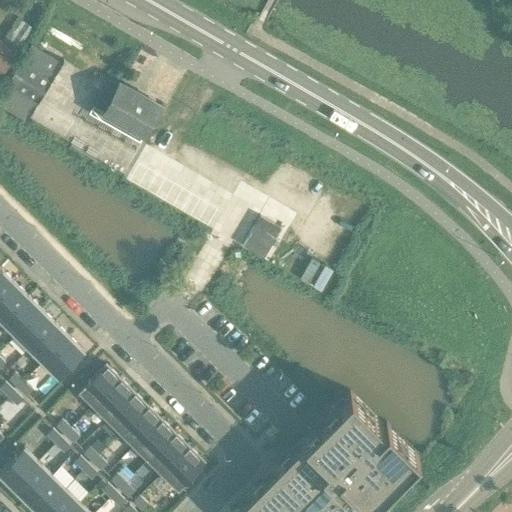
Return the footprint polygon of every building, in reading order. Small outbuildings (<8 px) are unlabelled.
[(0,75),(0,76),(16,50),(0,39),(0,75)] [(5,84),(35,103),(52,75),(22,56),(5,84)] [(93,105),(103,111),(144,133),(160,104),(120,81),(120,82),(109,76),(93,105)] [(5,84),(0,92),(0,100),(26,117),(29,114),(35,103),(5,84)] [(260,214),(242,244),(263,257),(281,227),(260,214)] [(0,293),(14,280),(0,266),(0,293)] [(28,293),(14,280),(0,293),(0,318),(2,320),(28,293)] [(41,307),(28,293),(2,320),(15,333),(41,307)] [(55,320),(41,307),(15,333),(29,347),(55,320)] [(68,334),(55,320),(29,347),(42,360),(68,334)] [(83,348),(68,334),(42,360),(57,374),(83,348)] [(120,376),(106,362),(80,388),(94,403),(120,376)] [(23,379),(15,371),(9,377),(18,385),(23,379)] [(134,390),(120,376),(94,403),(108,416),(134,390)] [(32,388),(23,379),(18,385),(26,394),(32,388)] [(14,389),(5,381),(0,385),(0,386),(8,395),(14,389)] [(22,398),(14,389),(8,395),(17,403),(22,398)] [(147,404),(134,390),(108,416),(121,430),(147,404)] [(384,424),(350,391),(302,439),(230,511),(360,511),(369,503),(419,453),(386,422),(384,424)] [(161,417),(147,404),(121,430),(135,443),(161,417)] [(175,431),(161,417),(135,443),(149,457),(175,431)] [(71,426),(62,418),(56,423),(65,432),(71,426)] [(79,435),(71,426),(65,432),(74,440),(79,435)] [(61,436),(52,428),(47,433),(55,442),(61,436)] [(188,444),(175,431),(149,457),(162,470),(188,444)] [(69,445),(61,436),(55,442),(64,450),(69,445)] [(203,459),(188,444),(162,470),(177,485),(179,484),(181,486),(190,477),(188,474),(203,459)] [(24,445),(0,468),(0,473),(12,485),(38,459),(24,445)] [(98,453),(89,445),(84,450),(92,459),(98,453)] [(106,462),(98,453),(92,459),(101,467),(106,462)] [(88,463),(80,455),(74,460),(83,469),(88,463)] [(38,459),(12,485),(26,499),(52,472),(38,459)] [(97,472),(88,463),(83,469),(91,477),(97,472)] [(52,472),(26,499),(39,511),(66,486),(52,472)] [(125,480),(117,472),(111,477),(120,486),(125,480)] [(66,486),(39,511),(66,511),(79,499),(87,492),(73,478),(66,486)] [(134,489),(125,480),(120,486),(128,494),(134,489)] [(116,490),(107,482),(101,487),(110,496),(116,490)] [(124,499),(116,490),(110,496),(118,504),(124,499)] [(148,502),(139,494),(133,499),(142,508),(148,502)] [(91,511),(79,499),(66,511),(91,511)]
